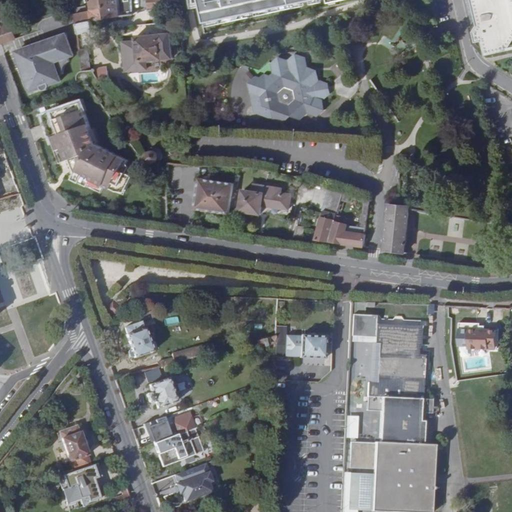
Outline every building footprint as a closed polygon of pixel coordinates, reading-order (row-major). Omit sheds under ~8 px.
[(0,0),(0,41),(2,47),(17,41),(11,21),(9,22),(0,0)] [(88,0),(90,11),(75,14),(76,22),(93,19),(104,18),(102,2),(102,0),(88,0)] [(134,10),(133,0),(109,0),(102,2),(104,18),(118,15),(118,12),(134,10)] [(150,9),(179,6),(179,0),(149,0),(150,9)] [(226,0),(227,1),(204,3),(209,23),(302,4),(304,16),(356,5),(354,0),(226,0)] [(511,0),(473,0),(479,25),(469,27),(473,43),(483,41),(483,39),(511,33),(511,0)] [(93,19),(76,22),(78,32),(94,30),(93,19)] [(145,59),(173,57),(171,33),(136,37),(137,41),(123,42),(125,67),(130,67),(136,70),(146,69),(145,59)] [(68,38),(18,56),(32,95),(42,92),(43,93),(47,95),(57,91),(59,87),(58,85),(69,82),(67,77),(70,75),(69,72),(69,70),(70,68),(71,65),(69,60),(75,59),(68,38)] [(80,49),(83,69),(91,69),(88,48),(80,49)] [(251,82),(253,93),(262,96),(264,106),(274,109),(276,119),(285,122),(292,115),(302,119),(309,112),(318,115),(325,108),(324,98),(319,97),(316,83),(321,79),(319,69),(310,67),(307,56),(297,52),(289,59),(281,56),(273,62),(275,72),(268,78),(259,76),(251,82)] [(106,66),(94,68),(97,80),(108,78),(106,66)] [(330,82),(321,79),(316,83),(319,97),(324,98),(332,92),(330,82)] [(80,100),(52,110),(59,132),(52,134),(57,147),(61,146),(65,159),(70,157),(74,168),(77,169),(73,178),(86,184),(89,178),(103,185),(108,187),(109,186),(114,189),(117,184),(125,187),(131,175),(128,174),(121,169),(126,160),(126,159),(95,141),(90,127),(80,100)] [(59,132),(52,110),(40,114),(57,161),(65,159),(61,146),(57,147),(52,134),(59,132)] [(143,163),(144,163),(144,164),(145,165),(146,167),(148,168),(151,169),(153,169),(155,169),(157,168),(159,167),(160,166),(161,164),(162,162),(162,160),(162,158),(161,156),(160,154),(159,153),(156,152),(153,151),(151,151),(149,151),(147,153),(145,155),(144,157),(143,159),(143,160),(143,163)] [(65,159),(57,161),(61,171),(73,178),(77,169),(74,168),(70,157),(65,159)] [(130,170),(126,160),(121,169),(128,174),(130,170)] [(89,178),(86,184),(98,191),(103,185),(89,178)] [(196,209),(230,213),(235,183),(200,178),(196,209)] [(244,190),(241,210),(260,212),(262,204),(289,208),(291,194),(280,193),(281,188),(254,183),(253,191),(244,190)] [(117,184),(114,189),(121,193),(125,187),(117,184)] [(103,185),(98,191),(104,194),(108,187),(103,185)] [(323,209),(324,209),(338,213),(343,192),(333,189),(331,189),(329,188),(323,209)] [(14,205),(11,195),(0,198),(3,209),(14,205)] [(389,204),(386,250),(406,253),(409,208),(409,206),(389,204)] [(330,242),(336,220),(338,213),(324,209),(324,212),(317,240),(330,242)] [(314,239),(317,240),(324,212),(321,212),(314,239)] [(330,242),(343,244),(349,224),(336,220),(330,242)] [(350,245),(366,247),(366,235),(352,233),(350,245)] [(115,301),(121,306),(127,299),(121,295),(115,301)] [(104,311),(100,315),(103,317),(100,321),(106,325),(112,318),(104,311)] [(381,443),(376,442),(352,442),(351,468),(375,469),(374,474),(373,511),(400,511),(433,511),(436,445),(424,445),(425,413),(433,414),(433,399),(426,399),(428,355),(421,355),(416,355),(417,343),(421,344),(422,343),(423,323),(375,321),(374,342),(378,342),(377,383),(369,382),(369,397),(382,397),(381,443)] [(134,359),(153,351),(145,330),(144,331),(141,325),(125,331),(128,337),(126,338),(134,359)] [(484,329),(478,329),(468,328),(468,333),(468,347),(468,348),(495,349),(496,329),(484,329)] [(274,343),(274,356),(300,357),(300,359),(324,359),(325,336),(301,335),(301,337),(275,336),(274,343)] [(275,336),(258,341),(260,347),(274,343),(275,336)] [(173,354),(175,363),(210,354),(208,345),(173,354)] [(158,409),(177,403),(169,379),(149,385),(152,393),(146,395),(150,404),(155,402),(158,409)] [(174,419),(179,434),(194,429),(198,428),(192,412),(174,419)] [(60,432),(74,471),(91,466),(87,455),(89,454),(81,431),(79,431),(77,426),(60,432)] [(179,434),(155,443),(163,465),(166,464),(167,466),(183,460),(182,458),(202,451),(194,429),(179,434)] [(209,463),(178,474),(181,483),(179,484),(183,494),(185,493),(188,501),(215,491),(212,482),(215,481),(209,463)] [(98,480),(94,468),(59,479),(67,507),(77,504),(79,510),(103,502),(99,488),(96,489),(94,481),(98,480)] [(373,511),(374,474),(352,473),(351,509),(373,511)]
